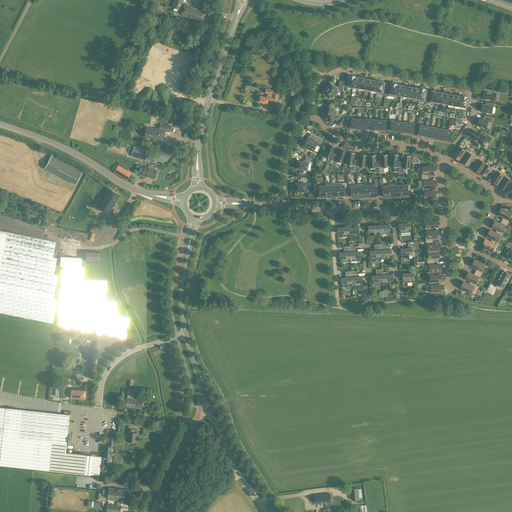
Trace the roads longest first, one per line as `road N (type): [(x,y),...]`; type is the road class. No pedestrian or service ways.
road 1 (residential): [(441,158),(472,118),(475,95),(464,87),(335,71),(314,92),(314,114)]
road 2 (tertiary): [(184,200),(140,192),(56,143),(0,124)]
road 3 (tertiary): [(197,188),(207,100),(242,0)]
road 4 (residential): [(314,114),(340,138),(408,144),(441,158)]
road 5 (unclassified): [(97,411),(110,365),(185,334)]
road 6 (unclassified): [(267,511),(235,468),(216,422),(199,410)]
